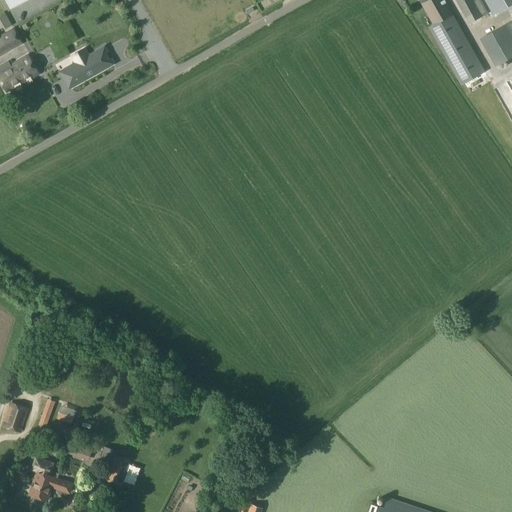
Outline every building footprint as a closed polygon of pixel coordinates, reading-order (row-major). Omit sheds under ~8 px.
[(426,0),(421,4),(432,24),(428,27),(461,85),(485,71),(453,14),(444,0),(426,0)] [(454,0),(468,24),(488,13),(481,0),(454,0)] [(511,0),(485,0),(493,14),(511,3),(511,0)] [(504,25),(480,39),(495,66),(496,65),(511,56),(511,20),(505,25),(504,25)] [(0,55),(21,44),(13,29),(0,35),(0,55)] [(71,61),(54,70),(65,88),(110,62),(106,55),(104,57),(102,52),(104,51),(100,44),(84,54),(79,47),(67,54),(71,61)] [(0,70),(0,80),(6,91),(37,74),(27,56),(0,70)] [(29,408),(9,402),(2,426),(21,432),(29,408)] [(60,412),(57,418),(71,423),(73,417),(60,412)] [(44,431),(49,416),(42,414),(36,429),(44,431)] [(121,486),(130,460),(115,455),(106,481),(121,486)] [(37,472),(56,479),(58,474),(50,471),(53,464),(36,458),(31,471),(37,472)] [(71,484),(56,479),(37,472),(29,494),(47,500),(51,487),(68,492),(71,484)] [(181,485),(169,505),(179,511),(181,511),(193,493),(181,485)] [(371,502),(367,511),(430,511),(387,498),(386,500),(384,506),(375,503),(371,502)] [(261,511),(263,508),(242,501),(237,511),(261,511)]
